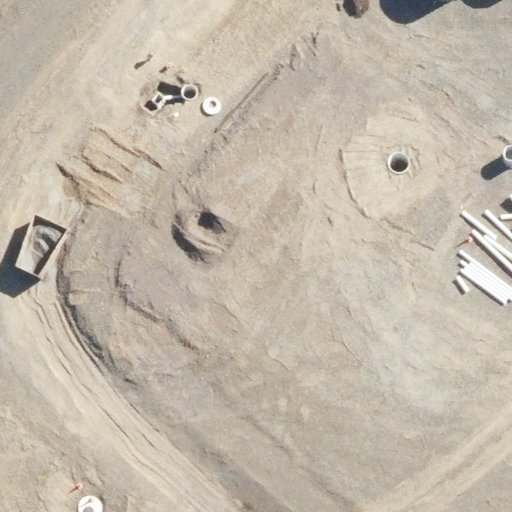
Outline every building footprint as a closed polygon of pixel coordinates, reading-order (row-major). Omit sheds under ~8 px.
[(510,0),(377,0),(454,66),(510,0)] [(353,162),(229,59),(110,200),(234,304),(353,162)] [(511,60),(483,96),(511,120),(511,60)] [(473,275),(386,196),(268,327),(355,406),(473,275)] [(511,511),(511,322),(496,309),(393,431),(489,511),(511,511)]
